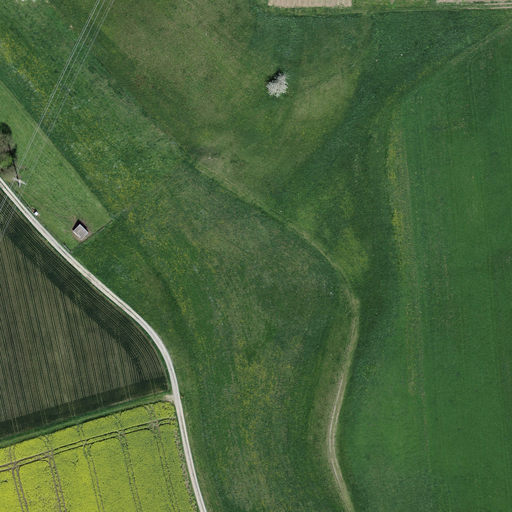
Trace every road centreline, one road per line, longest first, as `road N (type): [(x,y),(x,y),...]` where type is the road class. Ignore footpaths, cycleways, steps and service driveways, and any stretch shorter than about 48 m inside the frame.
road 1 (track): [(203,511),(177,393),(155,337),(42,233),(0,182)]
road 2 (track): [(177,393),(0,446)]
road 3 (track): [(352,511),(332,450),(352,340)]
